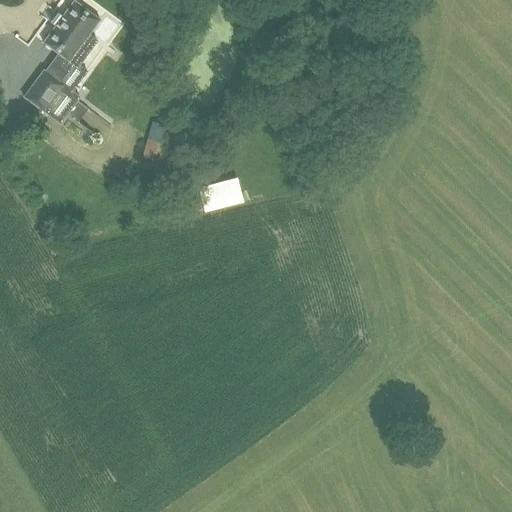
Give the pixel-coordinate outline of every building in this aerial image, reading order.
[(77,68),(96,41),(88,35),(100,19),(74,0),(42,42),(77,68)] [(23,97),(44,112),(64,85),(43,70),(23,97)] [(61,95),(63,114),(78,113),(77,95),(61,95)] [(143,157),(163,163),(173,129),(152,124),(143,157)] [(247,188),(208,193),(210,208),(249,203),(247,188)]
